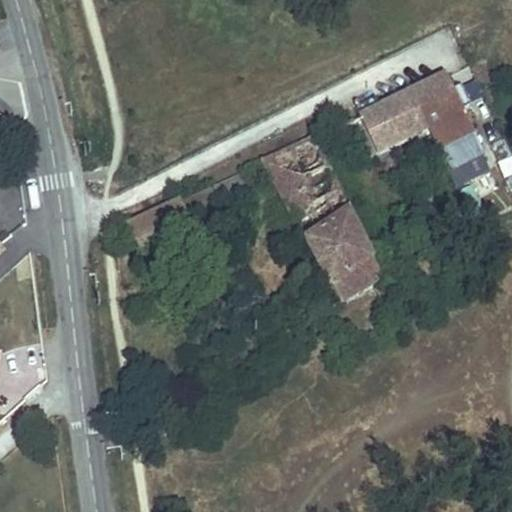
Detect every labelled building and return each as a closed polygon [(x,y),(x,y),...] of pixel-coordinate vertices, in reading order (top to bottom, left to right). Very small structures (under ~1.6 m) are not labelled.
[(446,76),(344,125),(361,162),(428,130),(448,171),(483,154),(446,76)] [(327,160),(316,139),(265,163),(329,286),(298,302),(308,323),(385,282),(324,161),(327,160)] [(257,199),(245,173),(127,227),(144,262),(198,237),(194,228),(257,199)] [(0,259),(10,251),(0,239),(0,259)] [(169,424),(156,425),(158,444),(171,443),(169,424)]
